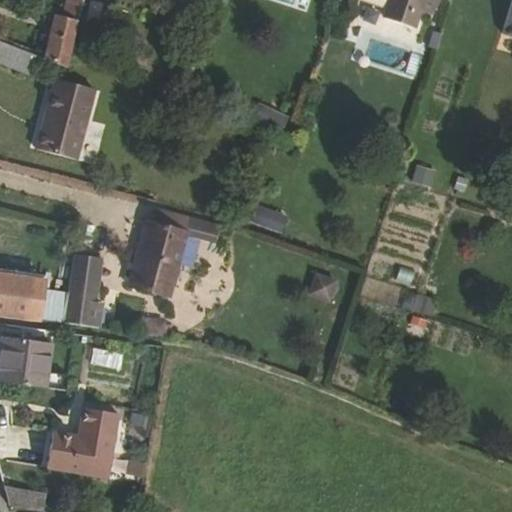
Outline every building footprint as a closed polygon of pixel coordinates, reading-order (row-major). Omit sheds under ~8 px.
[(83,0),(68,0),(64,17),(54,15),(44,59),(67,69),(83,0)] [(434,13),(438,0),(391,0),(385,18),(413,28),(420,8),(434,13)] [(511,0),(510,0),(501,34),(511,37),(511,0)] [(0,63),(30,75),(38,57),(0,41),(0,63)] [(95,90),(55,80),(37,150),(77,160),(95,90)] [(280,132),(287,119),(259,106),(253,120),(280,132)] [(282,232),(287,218),(258,208),(253,222),(282,232)] [(185,231),(146,221),(130,285),(168,295),(185,231)] [(47,279),(0,273),(0,314),(44,320),(47,286),(47,279)] [(315,276),(313,300),(339,301),(341,277),(315,276)] [(60,322),(65,288),(47,286),(44,320),(60,322)] [(89,291),(65,288),(60,322),(84,325),(89,291)] [(138,331),(162,335),(163,320),(140,317),(138,331)] [(0,363),(0,376),(47,377),(52,339),(3,334),(0,363)] [(104,356),(103,368),(126,369),(126,357),(104,356)] [(108,480),(119,412),(78,406),(74,433),(47,430),(42,470),(108,480)] [(128,464),(124,482),(142,485),(146,468),(128,464)] [(6,481),(13,503),(31,506),(34,488),(6,481)] [(31,506),(45,509),(49,492),(34,488),(31,506)]
